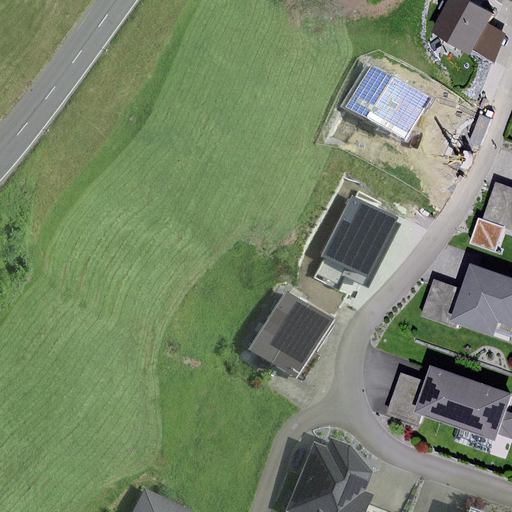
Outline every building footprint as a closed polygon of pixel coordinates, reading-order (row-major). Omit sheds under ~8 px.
[(467,0),(449,0),(430,32),(471,56),(472,54),(488,27),(495,16),(467,0)] [(505,35),(488,27),(472,54),(494,63),(505,35)] [(367,66),(344,108),(405,140),(427,98),(367,66)] [(511,230),(511,188),(495,182),(481,220),(503,227),(511,230)] [(352,197),(316,277),(336,286),(341,276),(368,288),(399,218),(352,197)] [(503,227),(481,220),(478,219),(470,244),(495,252),(503,227)] [(511,277),(479,266),(471,291),(460,322),(503,337),(509,321),(511,322),(511,277)] [(460,322),(471,291),(438,279),(425,317),(457,328),(460,322)] [(331,320),(286,292),(250,349),(296,377),(331,320)] [(511,421),(511,393),(440,370),(435,384),(425,414),(506,441),(511,421)] [(425,414),(435,384),(405,374),(392,414),(422,424),(425,414)] [(326,445),(315,441),(289,508),(299,511),(362,511),(370,492),(362,489),(369,469),(350,444),(330,436),(326,445)] [(191,511),(145,489),(133,511),(191,511)]
